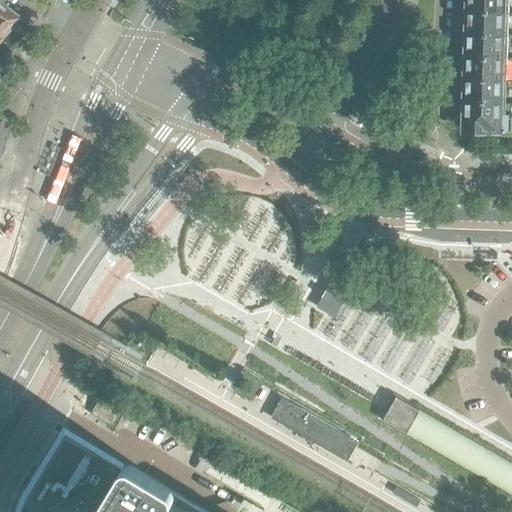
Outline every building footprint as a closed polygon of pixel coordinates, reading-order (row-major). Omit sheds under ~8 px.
[(465,0),(465,12),(509,14),(509,0),(465,0)] [(0,35),(2,37),(19,17),(0,2),(0,35)] [(509,14),(465,12),(465,35),(508,36),(509,14)] [(465,35),(464,57),(508,59),(508,36),(465,35)] [(464,57),(464,80),(507,81),(508,59),(464,57)] [(464,80),(463,102),(506,103),(507,81),(464,80)] [(506,103),(463,102),(462,130),(511,131),(511,117),(509,117),(509,114),(506,114),(506,103)] [(335,317),(349,292),(337,285),(323,310),(335,317)] [(275,385),(260,411),(272,418),(271,419),(348,463),(356,448),(361,441),(343,431),(346,427),(275,385)] [(511,463),(397,397),(383,421),(511,494),(511,463)] [(100,402),(93,414),(113,426),(120,413),(110,407),(100,402)] [(208,511),(134,467),(133,466),(132,466),(131,466),(130,466),(129,466),(128,466),(127,466),(126,466),(125,467),(124,467),(123,468),(123,469),(122,469),(122,470),(78,444),(66,436),(65,435),(65,436),(64,437),(29,494),(28,496),(27,498),(26,501),(25,503),(24,505),(23,508),(22,510),(21,511),(208,511)]
